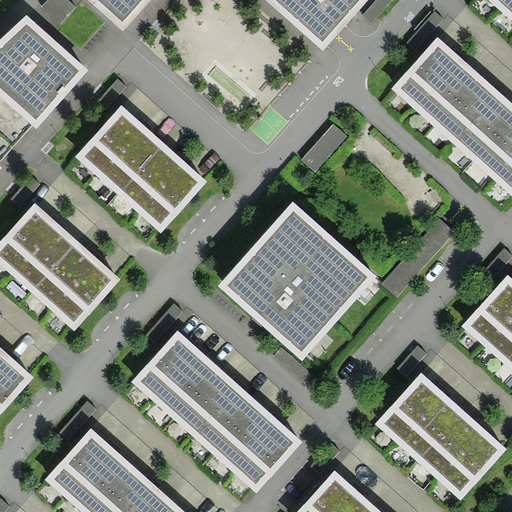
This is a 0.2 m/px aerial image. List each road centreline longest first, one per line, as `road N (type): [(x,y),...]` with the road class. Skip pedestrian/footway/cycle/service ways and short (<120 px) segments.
road 1 (residential): [(23,155),(114,52),(256,175)]
road 2 (residential): [(162,279),(328,419)]
road 3 (residential): [(333,86),(498,227)]
road 4 (residential): [(80,375),(237,511)]
road 5 (residential): [(23,155),(162,279)]
road 6 (residential): [(256,175),(162,279)]
road 7 (unknown): [(328,419),(427,511)]
road 8 (residential): [(498,227),(408,322)]
road 9 (residential): [(162,279),(80,375)]
road 10 (residential): [(408,322),(328,419)]
road 11 (residential): [(408,322),(503,404)]
road 12 (residential): [(328,419),(244,511)]
road 13 (residential): [(80,375),(0,465)]
